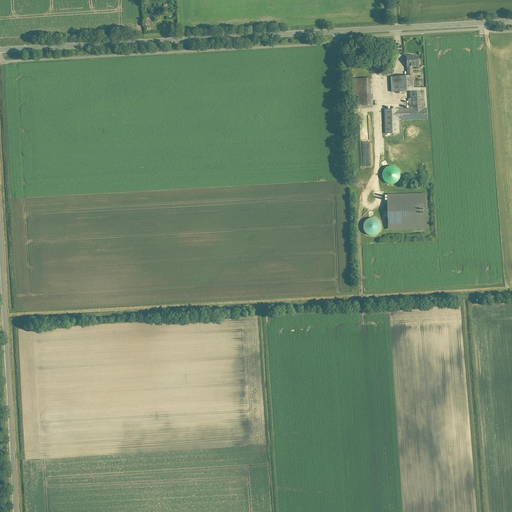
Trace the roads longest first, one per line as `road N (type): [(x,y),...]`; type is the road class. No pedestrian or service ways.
road 1 (tertiary): [(0,51),(511,22)]
road 2 (unclassified): [(0,250),(14,511)]
